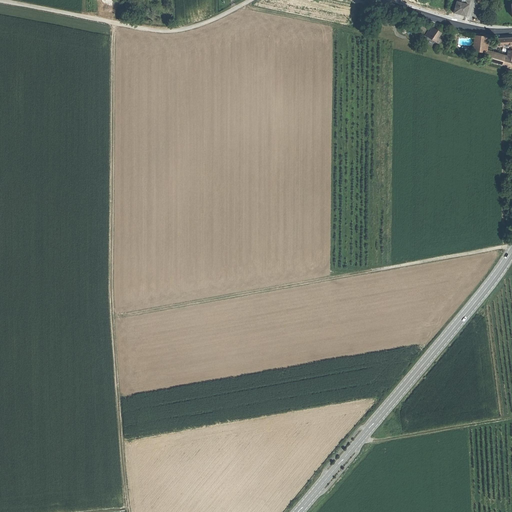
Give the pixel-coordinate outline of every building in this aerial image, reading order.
[(457,2),(456,1),(454,13),(459,14),(465,16),(468,4),(464,3),(457,2)] [(434,31),(429,29),(425,36),(431,39),(431,40),(434,42),(434,43),(438,45),(440,40),(437,39),(440,34),(434,31)] [(477,36),(475,35),(474,52),(483,53),(484,37),(477,36)] [(511,38),(502,39),(496,39),(496,46),(509,46),(511,46),(511,43),(511,38)] [(501,56),(487,52),(485,61),(502,66),(503,57),(504,55),(502,54),(501,56)] [(509,58),(503,57),(502,66),(511,68),(511,60),(508,60),(509,58)]
